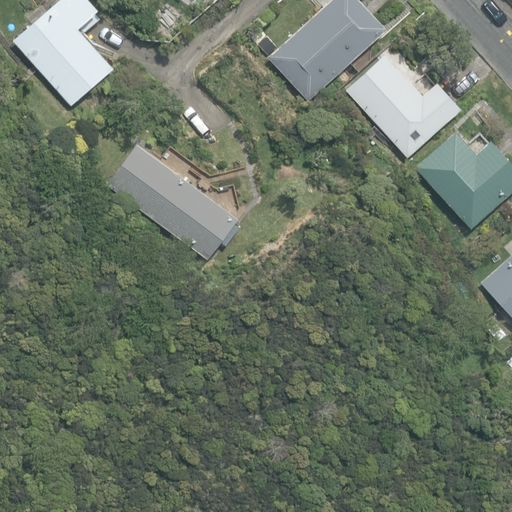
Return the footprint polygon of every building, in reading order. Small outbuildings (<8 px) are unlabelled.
[(58,0),(14,40),(71,104),(113,67),(77,27),(97,9),(89,0),(58,0)] [(329,0),(267,57),(307,100),(386,28),(359,0),(329,0)] [(345,90),(408,157),(460,107),(436,81),(422,94),(384,54),(345,90)] [(415,166),(470,228),(511,190),(511,163),(489,138),(474,152),(455,130),(415,166)] [(106,183),(207,258),(238,217),(137,142),(106,183)] [(511,252),(480,282),(511,316),(511,252)]
